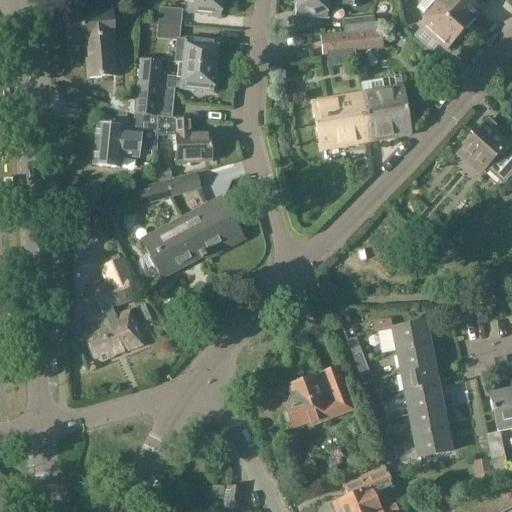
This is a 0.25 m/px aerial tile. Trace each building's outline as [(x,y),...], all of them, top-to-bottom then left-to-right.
[(138,7),(137,0),(113,0),(114,9),(138,7)] [(184,0),(184,5),(189,5),(188,13),(220,16),(221,0),(184,0)] [(327,17),(328,6),(339,7),(339,6),(359,8),(360,0),(296,0),(295,15),(327,17)] [(429,0),(436,6),(435,7),(464,32),(474,20),(471,18),(478,11),(465,0),(429,0)] [(435,7),(419,26),(448,51),(464,32),(435,7)] [(159,9),(157,25),(180,27),(181,11),(159,9)] [(84,41),(84,43),(113,41),(114,40),(112,13),(64,17),(66,43),(69,43),(69,42),(84,41)] [(343,21),(344,36),(352,35),(376,33),(374,17),(343,21)] [(178,43),(178,40),(180,27),(157,25),(156,40),(176,43),(178,43)] [(376,33),(352,35),(354,52),(382,48),(380,32),(376,33)] [(321,39),(323,55),(354,52),(352,35),(344,36),(321,39)] [(178,43),(176,43),(174,64),(183,65),(216,68),(218,44),(185,41),(178,40),(178,43)] [(84,43),(87,81),(116,78),(113,41),(84,43)] [(135,103),(133,117),(135,118),(136,114),(155,116),(158,116),(158,118),(171,119),(174,88),(213,92),(216,68),(183,65),(182,79),(166,77),(165,86),(159,85),(161,63),(139,61),(135,103)] [(360,117),(366,143),(409,135),(401,88),(384,91),(382,81),(361,84),(363,95),(367,116),(360,117)] [(319,152),(366,143),(360,117),(367,116),(363,95),(310,105),(319,152)] [(111,96),(108,110),(133,117),(135,103),(111,96)] [(156,154),(157,138),(158,118),(158,116),(155,116),(136,114),(135,118),(133,117),(132,130),(124,129),(96,126),(91,168),(120,171),(121,159),(139,161),(140,153),(156,154)] [(157,138),(175,137),(176,164),(211,162),(210,136),(192,137),(191,122),(174,123),(174,120),(171,119),(158,118),(157,138)] [(458,153),(482,173),(486,169),(503,183),(511,172),(511,143),(509,147),(493,133),(496,130),(486,121),(458,153)] [(171,180),(169,169),(156,171),(156,183),(171,180)] [(194,177),(165,185),(169,198),(198,190),(194,177)] [(169,198),(165,185),(136,193),(140,207),(169,198)] [(219,199),(179,221),(200,258),(199,258),(200,260),(203,259),(204,260),(241,239),(219,199)] [(199,258),(200,258),(179,221),(140,243),(160,280),(199,258)] [(108,323),(81,334),(94,366),(141,346),(128,314),(114,320),(110,309),(133,300),(123,277),(92,290),(101,313),(104,312),(108,323)] [(155,319),(149,304),(140,308),(146,323),(155,319)] [(391,331),(395,353),(428,346),(424,325),(391,331)] [(428,346),(395,353),(399,374),(432,367),(430,358),(428,346)] [(352,358),(357,368),(365,364),(361,354),(352,358)] [(357,368),(361,378),(369,374),(365,364),(357,368)] [(399,374),(403,395),(436,388),(432,367),(399,374)] [(282,408),(285,414),(284,417),(286,423),(289,425),(292,431),(307,425),(308,429),(352,411),(336,369),(321,375),(322,377),(312,380),(312,378),(289,388),(292,396),(287,406),(282,408)] [(404,396),(408,418),(441,411),(436,388),(403,395),(404,396)] [(497,435),(486,437),(491,462),(504,459),(505,459),(500,435),(511,432),(511,393),(489,398),(497,435)] [(368,398),(372,408),(381,404),(377,394),(368,398)] [(372,408),(376,418),(385,414),(381,404),(372,408)] [(410,428),(412,438),(444,432),(441,411),(408,418),(410,428)] [(449,454),(444,432),(412,438),(416,460),(449,454)] [(378,440),(383,450),(392,446),(387,436),(378,440)] [(396,457),(392,446),(383,450),(387,460),(396,457)] [(504,459),(491,462),(497,490),(502,488),(509,484),(504,459)] [(373,499),(392,491),(382,469),(342,487),(347,499),(352,508),(373,499)] [(502,488),(511,509),(511,482),(509,484),(502,488)] [(242,490),(213,487),(211,500),(222,501),(222,508),(238,511),(242,490)] [(491,493),(500,511),(506,511),(511,509),(502,488),(497,490),(491,493)] [(500,511),(491,493),(480,498),(486,511),(500,511)] [(486,511),(480,498),(470,503),(474,511),(486,511)] [(352,508),(347,499),(332,506),(334,511),(378,511),(373,499),(352,508)] [(474,511),(470,503),(460,508),(461,511),(474,511)]
